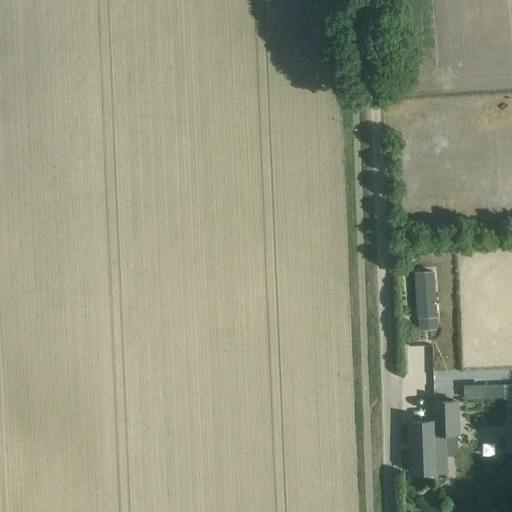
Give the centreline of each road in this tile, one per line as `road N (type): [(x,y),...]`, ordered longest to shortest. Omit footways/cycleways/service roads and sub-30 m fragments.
road 1 (unclassified): [(390,511),(380,200)]
road 2 (track): [(380,200),(371,0)]
